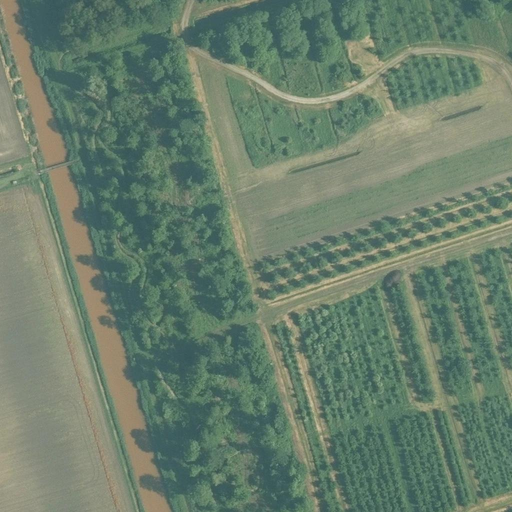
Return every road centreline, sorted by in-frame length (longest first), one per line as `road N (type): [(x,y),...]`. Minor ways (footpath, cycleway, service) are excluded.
road 1 (track): [(60,76),(187,511)]
road 2 (track): [(511,85),(478,55),(423,50),(344,94),(295,99),(194,48),(184,33),(191,0)]
road 3 (track): [(511,232),(259,315),(143,364)]
